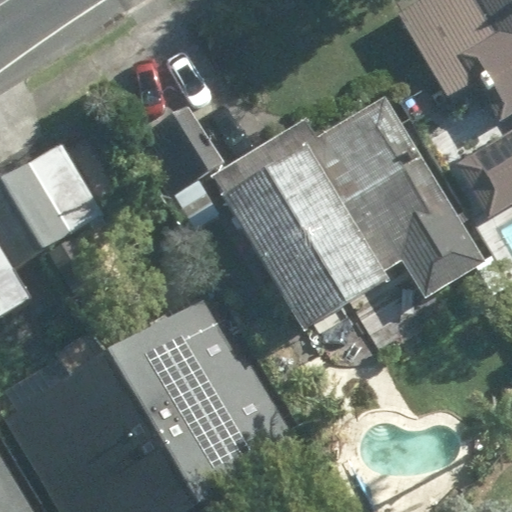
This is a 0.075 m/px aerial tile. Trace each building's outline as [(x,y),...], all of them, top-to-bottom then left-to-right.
[(511,0),(497,0),(511,25),(511,28),(485,44),(511,91),(511,135),(479,155),(511,211),(511,0)] [(307,117),(212,180),(318,339),(404,282),(398,273),(411,264),(437,303),(501,260),(390,94),(322,139),(307,117)] [(228,160),(200,111),(162,133),(190,182),(228,160)] [(0,234),(0,307),(4,315),(40,293),(26,269),(114,214),(74,149),(0,194),(0,222),(6,231),(0,234)] [(20,444),(60,511),(222,511),(318,455),(224,299),(10,427),(20,444)] [(0,454),(0,511),(54,511),(15,446),(0,454)]
